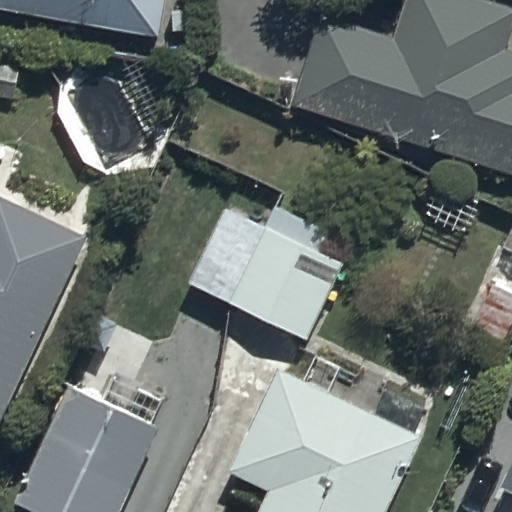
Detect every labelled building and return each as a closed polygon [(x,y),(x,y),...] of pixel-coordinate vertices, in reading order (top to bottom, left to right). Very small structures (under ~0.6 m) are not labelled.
[(0,0),(0,17),(165,46),(171,0),(0,0)] [(317,28),(291,112),(511,179),(511,60),(508,59),(511,45),(511,20),(443,0),(409,0),(394,52),(317,28)] [(179,230),(172,245),(202,259),(186,294),(306,349),(341,271),(320,262),(331,239),(275,213),(266,233),(258,230),(266,211),(244,201),(236,219),(226,214),(233,198),(203,184),(189,215),(181,211),(173,227),(179,230)] [(0,426),(89,247),(0,203),(0,426)] [(511,327),(511,299),(493,290),(469,338),(499,353),(511,327)] [(281,375),(227,480),(269,502),(263,511),(394,511),(427,450),(413,443),(427,416),(386,395),(372,422),(281,375)] [(71,397),(15,511),(124,511),(160,438),(152,433),(166,405),(116,380),(101,412),(71,397)] [(511,511),(511,469),(500,497),(511,502),(511,511)]
